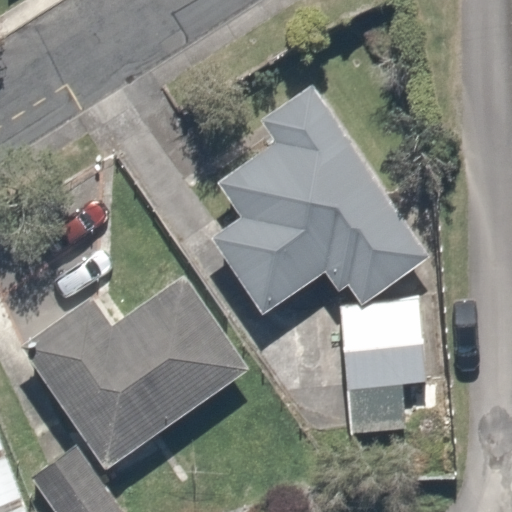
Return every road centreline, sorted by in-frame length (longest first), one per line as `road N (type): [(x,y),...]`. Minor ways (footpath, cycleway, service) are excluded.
road 1 (residential): [(484,0),(493,322),(475,511)]
road 2 (residential): [(0,101),(158,0)]
